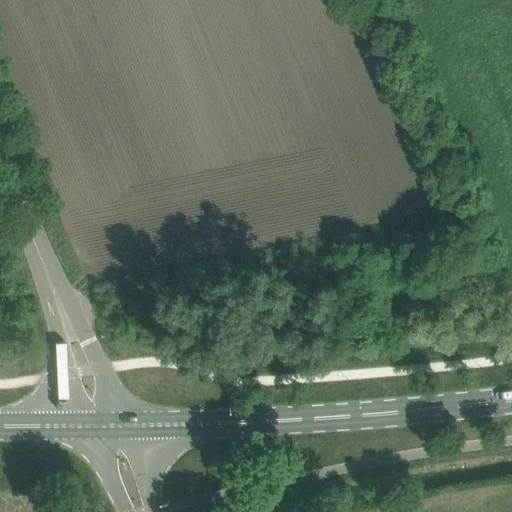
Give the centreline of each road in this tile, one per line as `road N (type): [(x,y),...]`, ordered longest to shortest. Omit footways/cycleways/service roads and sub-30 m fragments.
road 1 (primary): [(101,427),(511,400)]
road 2 (unclassified): [(101,427),(0,165)]
